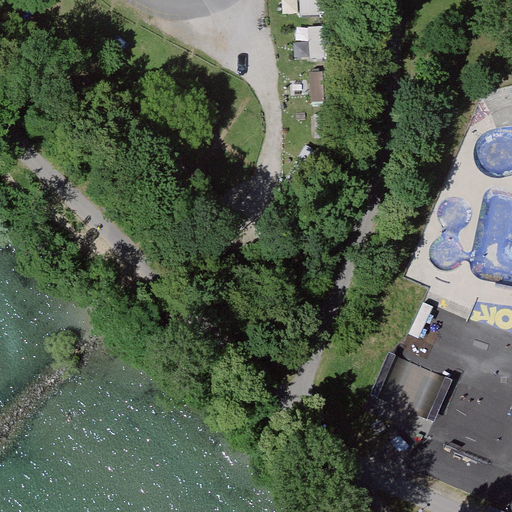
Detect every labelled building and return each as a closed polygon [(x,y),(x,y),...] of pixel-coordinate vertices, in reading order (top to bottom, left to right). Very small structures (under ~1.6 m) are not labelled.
[(319,0),(299,0),(301,18),(321,17),(319,0)] [(324,27),(310,28),(312,60),(326,59),(324,27)] [(324,73),(310,74),(312,105),(325,105),(324,73)] [(325,115),(312,117),(314,141),(328,140),(325,115)] [(318,156),(306,149),(290,176),(302,183),(318,156)] [(389,360),(376,388),(418,406),(431,378),(389,360)]
